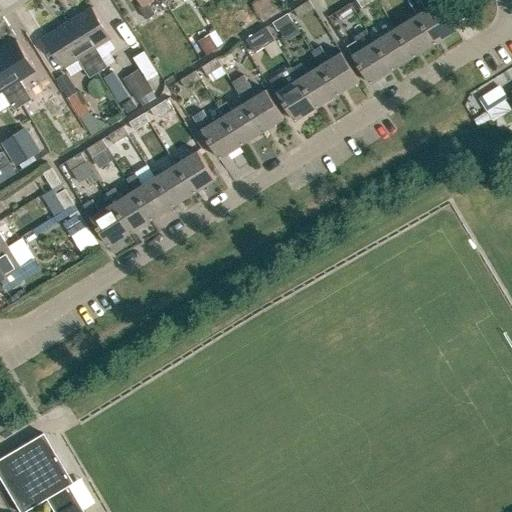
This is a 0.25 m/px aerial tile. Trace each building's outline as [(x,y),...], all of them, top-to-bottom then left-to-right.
[(149,2),(151,0),(139,0),(142,4),(139,6),(146,18),(155,13),(149,2)] [(299,17),(314,8),(308,0),(294,9),(299,17)] [(408,0),(417,14),(434,42),(456,29),(438,0),(426,8),(421,0),(408,0)] [(341,20),(356,10),(351,2),(335,11),(341,20)] [(67,22),(99,72),(108,66),(96,47),(111,37),(92,7),(67,22)] [(278,30),(293,21),(288,13),(273,22),(278,30)] [(413,55),(434,42),(417,14),(396,27),(413,55)] [(90,77),(99,72),(67,22),(43,37),(62,68),(78,58),(90,77)] [(254,51),(275,39),(267,26),(247,38),(254,51)] [(392,69),(413,55),(396,27),(374,40),(392,69)] [(371,82),(392,69),(374,40),(367,29),(355,36),(357,39),(347,45),(353,53),(371,82)] [(200,45),(207,56),(221,48),(214,36),(200,45)] [(47,108),(42,99),(39,95),(32,99),(20,80),(35,70),(16,40),(0,49),(0,67),(23,105),(23,104),(32,118),(47,108)] [(312,51),(320,64),(338,93),(360,80),(342,51),(329,59),(321,45),(312,51)] [(152,49),(140,54),(150,78),(162,74),(152,49)] [(207,74),(222,65),(217,57),(202,66),(207,74)] [(338,93),(320,64),(308,72),(301,62),(293,68),(299,78),(317,106),(338,93)] [(14,110),(23,105),(0,67),(0,92),(2,91),(14,110)] [(151,90),(153,89),(138,67),(123,77),(137,99),(151,90)] [(186,87),(200,78),(196,70),(181,80),(186,87)] [(245,102),(263,131),(284,117),(266,88),(256,95),(244,74),(232,81),(245,102)] [(317,106),(299,78),(286,86),(279,74),(270,79),(295,120),(317,106)] [(77,90),(67,96),(75,110),(85,104),(77,90)] [(151,90),(137,99),(142,106),(156,97),(151,90)] [(511,98),(509,93),(497,101),(502,109),(511,102),(511,98)] [(132,99),(122,105),(127,112),(137,106),(132,99)] [(156,117),(171,107),(166,99),(151,108),(156,117)] [(263,131),(245,102),(232,109),(227,101),(218,106),(241,144),(263,131)] [(194,115),(202,129),(220,157),(241,144),(218,106),(215,102),(194,115)] [(134,130),(149,121),(144,112),(129,122),(134,130)] [(113,143),(128,134),(123,126),(108,135),(113,143)] [(40,151),(27,130),(3,145),(16,165),(40,151)] [(105,148),(107,147),(102,139),(87,148),(92,156),(105,148)] [(105,148),(92,156),(99,168),(113,160),(105,148)] [(176,163),(194,192),(216,178),(198,150),(176,163)] [(85,160),(86,160),(81,152),(66,161),(71,169),(85,160)] [(155,176),(173,205),(194,192),(176,163),(164,171),(155,156),(145,162),(154,177),(155,176)] [(85,160),(71,169),(79,182),(93,173),(85,160)] [(0,179),(2,183),(19,172),(12,162),(0,169),(0,179)] [(53,187),(61,182),(51,167),(43,172),(53,187)] [(155,176),(154,177),(143,184),(137,174),(128,180),(134,189),(152,218),(173,205),(155,176)] [(66,209),(74,204),(65,189),(56,193),(66,209)] [(130,231),(152,218),(134,189),(113,203),(130,231)] [(130,231),(113,203),(100,210),(94,201),(85,207),(109,245),(130,231)] [(71,235),(79,230),(87,225),(78,210),(70,215),(71,217),(63,222),(71,235)] [(8,245),(0,249),(0,279),(21,267),(8,245)] [(52,511),(75,498),(67,485),(71,483),(42,433),(0,457),(0,480),(18,511),(22,511),(45,498),(52,511)] [(83,511),(75,498),(52,511),(83,511)]
